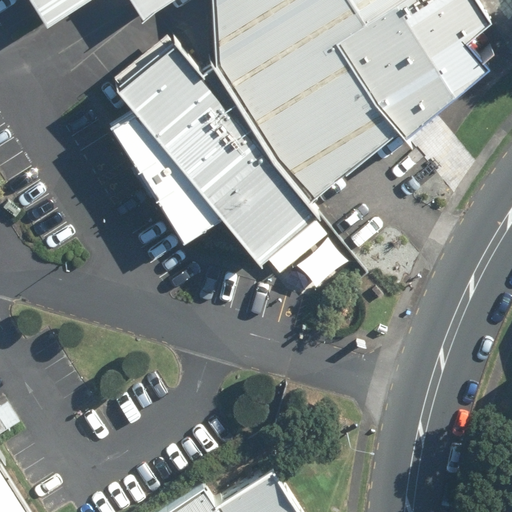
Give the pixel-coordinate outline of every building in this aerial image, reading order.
[(31,0),(43,18),(70,0),(131,0),(140,13),(160,0),(31,0)] [(487,14),(478,0),(213,0),(218,61),(267,149),(302,193),(483,63),(458,39),(487,14)] [(221,209),(259,255),(314,209),(266,150),(214,59),(197,70),(172,39),(117,84),(135,105),(113,119),(183,234),(221,209)] [(0,511),(44,511),(0,441),(0,511)] [(234,511),(211,475),(154,511),(234,511)]
